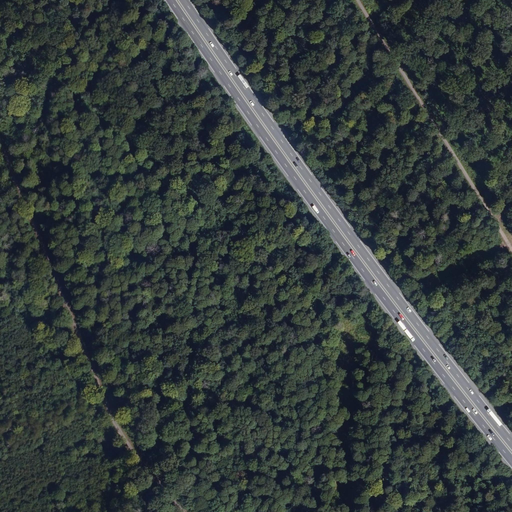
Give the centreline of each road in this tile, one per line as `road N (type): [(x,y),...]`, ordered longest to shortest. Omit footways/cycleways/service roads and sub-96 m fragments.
road 1 (motorway): [(170,0),(322,215),(511,461)]
road 2 (motorway): [(511,443),(329,206),(184,0)]
road 3 (track): [(183,511),(118,426),(0,142)]
road 4 (track): [(511,253),(356,0)]
